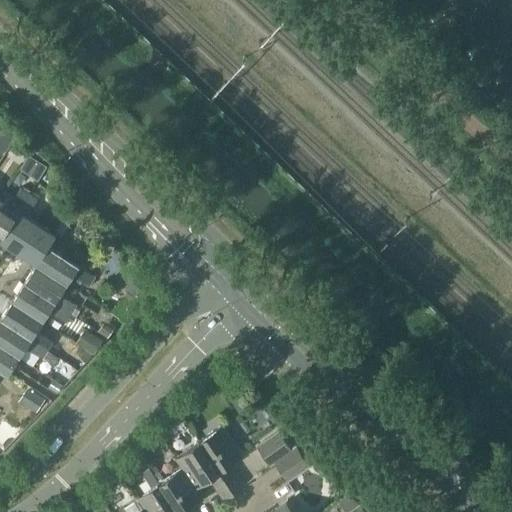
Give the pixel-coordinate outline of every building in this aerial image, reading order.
[(0,127),(0,153),(2,155),(14,137),(0,127)] [(28,156),(19,170),(37,181),(46,167),(28,156)] [(1,198),(0,198),(0,238),(29,193),(21,188),(10,204),(1,198)] [(0,241),(17,252),(37,221),(27,215),(38,199),(29,193),(0,238),(0,241)] [(37,221),(17,252),(26,258),(46,227),(37,221)] [(36,264),(67,284),(73,275),(89,285),(95,276),(48,245),(40,257),(36,264)] [(24,282),(71,313),(76,304),(60,294),(67,284),(36,264),(35,265),(24,282)] [(143,282),(131,296),(144,307),(156,294),(159,291),(145,279),(143,282)] [(12,300),(43,320),(49,311),(65,321),(71,313),(24,282),(12,300)] [(43,320),(12,300),(0,318),(47,349),(53,340),(36,330),(43,320)] [(47,349),(0,318),(0,344),(19,356),(25,347),(41,358),(47,349)] [(106,321),(99,332),(110,339),(117,328),(106,321)] [(105,342),(87,330),(78,343),(96,355),(105,342)] [(19,356),(0,344),(0,370),(7,375),(19,356)] [(53,380),(48,388),(57,394),(62,386),(53,380)] [(27,389),(19,403),(36,414),(45,400),(27,389)] [(222,425),(197,441),(230,491),(232,494),(244,486),(229,465),(243,455),(222,425)] [(269,465),(274,462),(291,450),(291,449),(278,431),(256,446),(269,465)] [(175,456),(182,466),(195,488),(196,487),(209,478),(224,500),(232,494),(230,491),(197,441),(175,456)] [(295,446),(291,449),(291,450),(274,462),(286,481),(309,466),(295,446)] [(125,466),(118,471),(123,478),(130,472),(125,466)] [(182,466),(158,482),(158,483),(177,511),(193,511),(189,506),(203,497),(196,487),(195,488),(182,466)] [(177,511),(158,483),(135,497),(145,511),(177,511)] [(145,511),(136,499),(116,511),(145,511)] [(293,511),(286,502),(271,511),(293,511)] [(356,504),(345,511),(346,511),(363,511),(362,510),(358,503),(356,504)]
